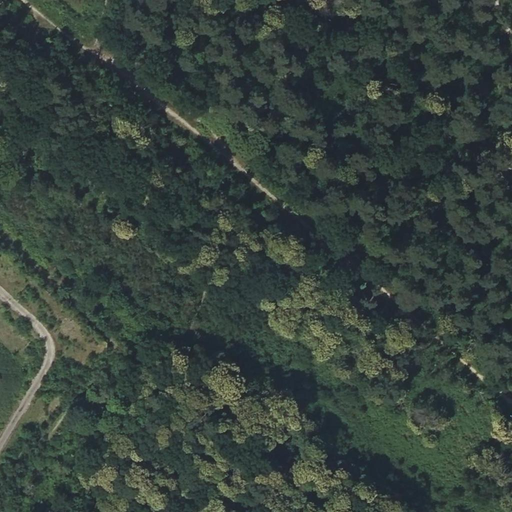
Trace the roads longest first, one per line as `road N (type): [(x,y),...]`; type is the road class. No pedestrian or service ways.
road 1 (track): [(21,0),(310,221),(511,400)]
road 2 (track): [(0,235),(106,328),(116,349),(109,369),(0,507)]
